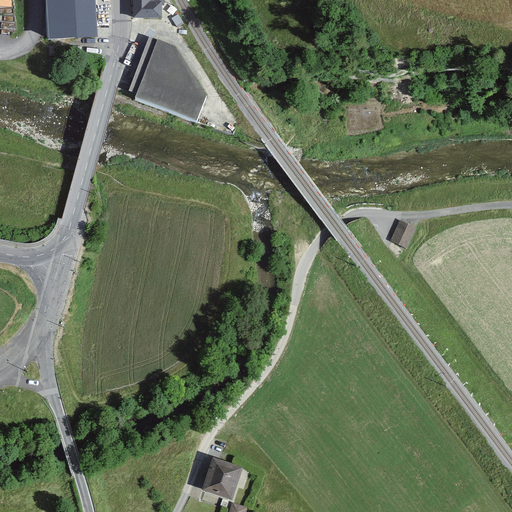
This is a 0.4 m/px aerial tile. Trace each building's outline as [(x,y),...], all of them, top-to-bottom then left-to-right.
[(50,0),(54,34),(96,31),(93,0),(50,0)] [(133,0),(133,18),(162,18),(161,0),(133,0)] [(175,50),(156,43),(134,101),(197,124),(207,100),(175,50)] [(411,247),(420,227),(402,219),(393,239),(411,247)] [(213,457),(202,488),(232,498),(242,467),(213,457)] [(244,511),(246,507),(232,503),(229,511),(244,511)]
